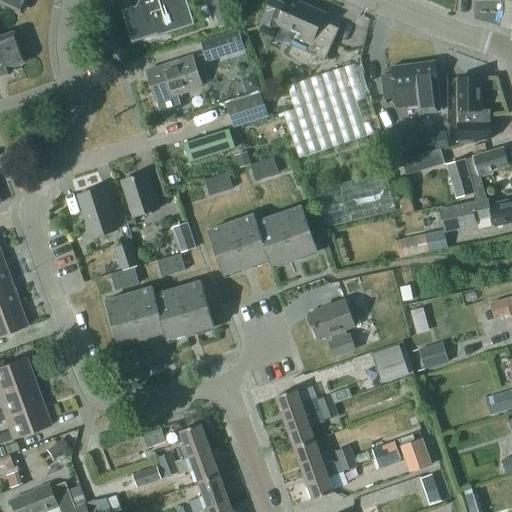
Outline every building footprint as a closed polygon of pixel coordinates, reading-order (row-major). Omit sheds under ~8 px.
[(0,0),(0,70),(19,63),(8,33),(0,36),(0,2),(19,11),(23,0),(0,0)] [(122,12),(132,41),(158,32),(158,31),(163,29),(164,32),(191,23),(183,0),(138,0),(135,7),(122,12)] [(233,23),(225,0),(210,0),(219,27),(233,23)] [(323,62),(338,28),(321,21),(324,14),(292,0),(285,0),(284,4),(275,0),(269,0),(258,28),(267,32),(266,36),(273,39),(278,27),(292,33),(287,45),(290,47),(286,56),(311,67),(315,58),(323,62)] [(244,50),(238,30),(200,43),(204,57),(223,50),(225,56),(244,50)] [(202,87),(192,57),(146,71),(156,102),(157,101),(160,112),(164,113),(178,109),(180,105),(177,95),(202,87)] [(362,63),(266,87),(278,137),(292,134),(297,154),(380,133),(362,63)] [(416,92),(417,106),(418,106),(419,114),(438,112),(436,89),(437,89),(434,63),(413,65),(416,92)] [(416,92),(413,65),(392,68),(392,74),(381,75),(384,99),(394,98),(395,108),(417,106),(416,92)] [(494,78),(457,79),(458,140),(489,139),(488,110),(479,110),(479,92),(498,91),(494,78)] [(225,103),(233,128),(268,116),(260,92),(225,103)] [(390,155),(404,152),(399,128),(385,131),(390,155)] [(229,129),(183,143),(189,163),(235,148),(229,129)] [(445,133),(433,134),(435,148),(447,147),(445,133)] [(446,166),(456,198),(472,194),(474,200),(484,197),(478,177),(491,173),(490,170),(508,165),(503,149),(446,166)] [(444,165),(440,150),(404,160),(403,156),(389,160),(392,170),(404,167),(406,175),(444,165)] [(278,174),(273,159),(250,166),(255,182),(278,174)] [(314,191),(323,228),(396,210),(387,172),(314,191)] [(121,182),(133,218),(158,209),(146,174),(121,182)] [(205,181),(210,197),(232,190),(227,174),(205,181)] [(404,180),(393,183),(402,214),(413,210),(404,180)] [(86,223),(84,224),(88,239),(116,230),(103,188),(77,196),(86,223)] [(476,221),(493,217),(495,227),(511,222),(511,200),(488,206),(487,200),(440,211),(445,232),(477,225),(476,221)] [(302,206),(257,222),(261,234),(259,234),(267,257),(270,266),(288,259),(289,261),(299,257),(299,256),(318,250),(302,206)] [(257,222),(254,215),(208,232),(223,276),(241,270),(241,272),(253,268),(251,263),(267,257),(259,234),(261,234),(257,222)] [(195,247),(187,223),(172,227),(180,252),(195,247)] [(425,235),(395,241),(399,258),(428,252),(425,235)] [(114,247),(122,271),(138,266),(130,242),(114,247)] [(185,271),(181,256),(157,263),(161,278),(185,271)] [(0,287),(9,284),(0,261),(0,287)] [(111,276),(115,291),(139,284),(135,270),(111,276)] [(157,306),(163,330),(166,340),(185,335),(185,337),(197,334),(196,332),(213,327),(201,282),(153,295),(156,306),(157,306)] [(0,313),(17,307),(9,284),(0,287),(0,313)] [(390,284),(368,292),(373,304),(394,295),(390,284)] [(400,288),(403,302),(411,300),(409,286),(400,288)] [(147,335),(163,330),(157,306),(156,306),(153,295),(151,289),(105,301),(117,346),(137,340),(138,343),(148,340),(147,335)] [(511,298),(491,305),(495,319),(510,314),(511,321),(511,298)] [(308,314),(318,340),(318,341),(326,338),(334,358),(354,351),(347,330),(354,328),(351,320),(359,317),(355,306),(347,309),(344,301),(308,314)] [(0,337),(25,328),(17,307),(0,313),(0,337)] [(419,349),(425,368),(448,361),(442,342),(419,349)] [(399,345),(372,354),(382,383),(408,374),(399,345)] [(0,394),(33,382),(25,358),(0,366),(0,394)] [(0,422),(4,421),(42,406),(33,382),(0,394),(0,409),(1,412),(0,412),(0,422)] [(318,400),(317,400),(317,399),(302,404),(296,389),(275,397),(285,423),(306,415),(321,410),(318,400)] [(347,400),(343,391),(317,399),(317,400),(318,400),(321,410),(334,405),(334,404),(347,400)] [(511,392),(511,391),(485,399),(489,414),(511,407),(511,392)] [(337,415),(334,406),(334,405),(321,410),(324,420),(337,415)] [(42,406),(4,421),(8,432),(0,434),(0,443),(49,426),(42,406)] [(285,423),(294,448),(315,441),(310,427),(325,421),(324,420),(321,410),(306,415),(285,423)] [(185,446),(177,449),(181,460),(189,457),(209,450),(200,424),(179,431),(185,446)] [(144,434),(147,444),(162,440),(159,430),(144,434)] [(412,472),(431,465),(422,438),(403,445),(412,472)] [(324,466),(315,441),(294,448),(303,474),(324,466)] [(349,446),(336,451),(339,461),(352,456),(349,446)] [(373,459),(395,455),(393,446),(371,450),(373,459)] [(177,472),(179,476),(194,470),(198,483),(219,475),(209,450),(189,457),(181,460),(174,463),(177,472)] [(174,463),(170,453),(157,458),(161,467),(174,463)] [(153,460),(151,454),(144,457),(146,462),(153,460)] [(8,455),(0,457),(0,466),(2,465),(5,471),(13,469),(8,455)] [(343,471),(356,466),(352,456),(339,461),(343,471)] [(511,458),(501,462),(506,474),(511,471),(511,458)] [(334,492),(328,478),(343,472),(343,471),(339,461),(324,466),(303,474),(313,500),(334,492)] [(161,467),(164,477),(177,472),(174,463),(161,467)] [(133,474),(137,488),(161,480),(157,466),(133,474)] [(17,471),(11,474),(15,487),(22,484),(17,471)] [(408,481),(420,510),(443,501),(431,472),(408,481)] [(196,511),(207,508),(228,501),(219,475),(198,483),(203,497),(188,502),(189,504),(191,511),(196,511)] [(60,511),(90,511),(87,502),(75,506),(65,482),(51,488),(50,485),(10,501),(13,511),(43,511),(58,506),(60,511)] [(208,511),(232,511),(228,501),(207,508),(208,511)]
